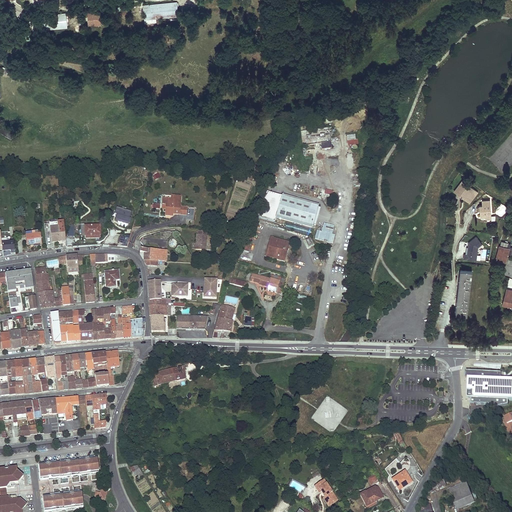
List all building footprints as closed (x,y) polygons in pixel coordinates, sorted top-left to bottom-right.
[(168,17),(178,16),(177,2),(143,6),(145,20),(168,17)] [(100,12),(88,13),(88,25),(100,25),(100,12)] [(34,31),(38,30),(67,27),(65,13),(32,17),(34,31)] [(470,202),(478,192),(463,180),(460,184),(460,189),(457,194),(462,197),(463,196),(470,202)] [(312,228),(319,206),(282,195),(282,197),(281,199),(275,197),(275,195),(267,193),(255,217),(274,222),(275,217),(312,228)] [(180,207),(181,197),(172,196),(171,200),(165,200),(163,199),(162,205),(166,205),(166,209),(165,215),(170,216),(170,214),(172,214),(179,215),(180,207)] [(487,219),(491,219),(490,201),(482,201),(483,206),(480,206),(480,211),(481,217),(485,217),(487,219)] [(131,211),(117,207),(115,213),(117,213),(115,219),(129,223),(131,217),(129,217),(131,211)] [(332,234),(333,232),(325,230),(326,227),(333,229),(334,226),(324,223),(322,232),(332,234)] [(308,236),(310,230),(298,225),(296,231),(308,236)] [(100,235),(100,226),(90,226),(85,227),(85,235),(85,236),(86,236),(100,235)] [(66,241),(64,227),(50,229),(52,243),(66,241)] [(248,252),(254,229),(251,228),(245,251),(248,252)] [(205,251),(207,236),(206,236),(207,232),(199,231),(198,235),(197,235),(197,238),(198,238),(198,239),(197,239),(196,244),(195,249),(205,251)] [(333,244),(335,235),(332,234),(322,232),(320,231),(318,240),(324,241),(324,240),(327,241),(327,242),(333,244)] [(42,244),(41,234),(26,236),(27,246),(42,244)] [(126,246),(128,238),(120,236),(118,244),(126,246)] [(464,255),(464,259),(476,260),(478,248),(482,245),(476,237),(469,243),(468,247),(467,255),(466,255),(464,255)] [(285,262),(290,243),(270,238),(265,257),(285,262)] [(2,240),(2,249),(2,251),(11,250),(11,253),(15,253),(14,239),(2,240)] [(508,243),(502,241),(500,246),(496,259),(505,262),(507,256),(505,256),(507,248),(508,243)] [(163,259),(163,251),(149,249),(140,248),(140,253),(144,253),(144,261),(145,261),(158,261),(158,258),(163,259)] [(166,262),(167,251),(163,251),(163,259),(158,258),(158,261),(166,262)] [(108,261),(107,255),(95,255),(95,263),(108,263),(108,261)] [(78,262),(77,256),(73,256),(73,257),(71,257),(71,256),(66,257),(66,264),(67,273),(79,272),(78,265),(78,262)] [(6,273),(8,292),(17,291),(16,286),(24,285),(25,290),(33,288),(31,269),(6,273)] [(460,270),(455,314),(467,315),(472,271),(460,270)] [(115,281),(115,278),(117,277),(117,272),(105,273),(106,288),(107,288),(107,289),(112,288),(116,288),(115,281)] [(279,282),(271,280),(252,274),(250,281),(257,283),(257,282),(260,282),(259,283),(259,285),(267,287),(268,284),(269,285),(268,287),(268,290),(281,294),(282,291),(284,284),(283,283),(279,282)] [(54,300),(52,292),(49,293),(48,287),(49,286),(48,280),(47,280),(36,282),(39,299),(41,308),(55,307),(54,300)] [(95,302),(92,280),(84,281),(86,303),(95,302)] [(205,280),(204,297),(215,298),(216,281),(205,280)] [(161,300),(160,281),(148,282),(150,301),(161,300)] [(187,297),(188,286),(172,285),(171,296),(187,297)] [(69,293),(68,288),(61,289),(62,291),(62,295),(63,306),(70,305),(69,295),(69,293)] [(511,296),(511,294),(511,290),(507,289),(503,305),(511,306),(511,296)] [(281,313),(289,293),(282,291),(281,294),(281,298),(276,311),(281,313)] [(63,306),(62,295),(58,296),(59,299),(54,300),(55,307),(63,306)] [(36,309),(35,297),(25,299),(26,304),(30,303),(31,310),(36,309)] [(18,312),(17,303),(12,303),(11,301),(9,302),(10,307),(11,313),(18,312)] [(231,321),(234,309),(222,305),(215,330),(231,331),(232,321),(231,321)] [(167,316),(166,306),(150,306),(150,316),(164,316),(167,316)] [(73,324),(72,312),(65,313),(66,324),(66,327),(67,342),(75,342),(74,336),(73,327),(73,326),(70,326),(70,324),(73,324)] [(59,324),(58,313),(51,314),(50,315),(51,319),(54,343),(56,344),(61,343),(59,327),(59,324)] [(66,324),(65,313),(58,313),(59,324),(66,324)] [(42,325),(41,316),(33,317),(33,320),(33,325),(35,325),(42,325)] [(165,332),(165,323),(164,323),(164,316),(150,316),(151,321),(151,323),(151,332),(165,332)] [(205,331),(208,318),(177,317),(176,330),(205,331)] [(131,338),(130,321),(130,318),(125,319),(122,319),(118,319),(117,320),(118,325),(123,325),(123,338),(131,338)] [(143,336),(142,319),(130,321),(131,338),(142,337),(143,336)] [(92,333),(92,325),(84,325),(84,327),(79,327),(80,341),(93,341),(92,333)] [(22,348),(20,331),(11,332),(9,333),(9,334),(11,349),(22,348)] [(29,347),(27,334),(27,331),(24,331),(20,331),(22,348),(29,347)] [(39,345),(37,333),(36,333),(31,334),(27,334),(29,347),(39,345)] [(11,349),(9,334),(5,334),(1,334),(1,337),(2,351),(11,349)] [(117,352),(105,353),(107,363),(107,368),(110,368),(119,367),(117,352)] [(107,363),(105,353),(91,355),(93,365),(98,365),(98,366),(102,365),(102,364),(107,363)] [(84,355),(77,356),(80,371),(87,370),(84,355)] [(91,355),(84,355),(87,370),(87,371),(94,370),(93,365),(91,355)] [(72,356),(65,357),(67,373),(74,372),(74,371),(72,356)] [(77,356),(72,356),(74,371),(80,371),(77,356)] [(65,357),(60,358),(62,375),(65,375),(65,377),(65,378),(65,382),(63,382),(64,390),(69,390),(68,378),(67,373),(65,357)] [(44,359),(47,378),(51,377),(51,380),(55,379),(53,358),(44,359)] [(36,360),(38,375),(44,374),(45,380),(40,381),(40,383),(41,384),(42,392),(48,391),(47,378),(44,359),(36,360)] [(29,361),(33,393),(42,392),(41,384),(40,383),(35,384),(33,376),(38,375),(36,360),(29,361)] [(22,362),(23,370),(26,369),(29,394),(33,393),(29,361),(22,362)] [(14,363),(15,376),(15,382),(16,395),(29,394),(26,369),(23,370),(22,362),(14,363)] [(6,363),(7,377),(7,378),(9,378),(9,377),(15,376),(14,363),(6,363)] [(184,367),(156,373),(159,384),(186,379),(184,367)] [(465,378),(468,378),(468,398),(471,398),(471,406),(475,406),(475,404),(489,405),(490,405),(493,404),(494,408),(508,405),(508,400),(511,399),(511,379),(501,379),(502,372),(466,371),(465,378)] [(99,373),(94,374),(95,379),(97,387),(109,386),(107,372),(104,373),(104,375),(99,375),(99,373)] [(74,377),(68,378),(69,390),(76,389),(75,380),(74,377)] [(82,380),(77,381),(77,379),(75,380),(76,389),(83,388),(82,381),(82,380)] [(95,379),(88,380),(89,388),(97,387),(95,379)] [(8,386),(9,395),(16,395),(15,382),(11,383),(11,384),(8,385),(8,386)] [(0,386),(0,392),(0,396),(9,395),(8,386),(0,386)] [(107,395),(92,396),(92,406),(93,410),(95,410),(95,406),(101,405),(106,404),(107,395)] [(66,414),(67,421),(72,420),(71,405),(79,405),(79,404),(78,397),(55,399),(57,414),(66,414)] [(39,402),(41,416),(57,414),(55,399),(38,401),(39,402)] [(24,403),(27,418),(30,417),(31,419),(34,419),(32,404),(32,403),(31,401),(24,402),(24,403)] [(34,419),(35,420),(41,418),(41,416),(39,402),(33,403),(32,404),(34,419)] [(27,418),(24,403),(15,403),(15,405),(13,405),(13,403),(12,403),(12,405),(11,406),(10,404),(1,405),(4,421),(13,420),(14,423),(17,423),(17,420),(27,419),(27,418)] [(94,417),(95,429),(105,428),(106,428),(106,427),(106,422),(99,422),(98,416),(94,417)] [(28,427),(29,431),(30,435),(37,434),(36,426),(28,427)] [(407,448),(398,432),(392,432),(387,433),(388,435),(391,435),(393,439),(396,437),(403,450),(407,448)] [(250,457),(245,452),(242,455),(247,460),(250,457)] [(243,464),(247,460),(242,455),(238,458),(243,464)] [(41,480),(99,473),(97,458),(39,465),(41,480)] [(389,475),(401,464),(396,459),(385,469),(389,475)] [(141,472),(138,466),(133,466),(131,468),(135,476),(138,474),(141,472)] [(16,468),(0,469),(0,489),(6,488),(15,487),(14,484),(18,483),(16,471),(16,468)] [(411,482),(405,472),(392,480),(399,491),(404,487),(405,489),(412,484),(411,482)] [(366,479),(371,486),(378,481),(373,474),(366,479)] [(428,489),(430,494),(436,491),(435,490),(446,485),(443,479),(444,479),(443,477),(438,479),(440,481),(434,484),(436,488),(432,490),(431,488),(428,489)] [(323,494),(322,494),(325,497),(327,501),(330,499),(332,502),(337,499),(324,480),(314,487),(319,494),(321,492),(322,492),(323,494)] [(466,483),(449,490),(457,510),(475,503),(466,483)] [(366,506),(365,507),(366,510),(384,500),(378,488),(377,487),(376,487),(374,487),(374,488),(380,499),(366,506)] [(360,495),(366,506),(380,499),(374,488),(360,495)] [(100,493),(96,492),(94,498),(104,501),(107,491),(101,489),(100,493)] [(82,497),(82,492),(43,497),(44,511),(83,507),(82,497)] [(0,511),(21,511),(20,499),(16,500),(16,496),(7,497),(1,498),(0,498),(0,511)] [(338,500),(337,499),(332,502),(330,499),(327,501),(325,497),(323,499),(329,507),(338,500)]
